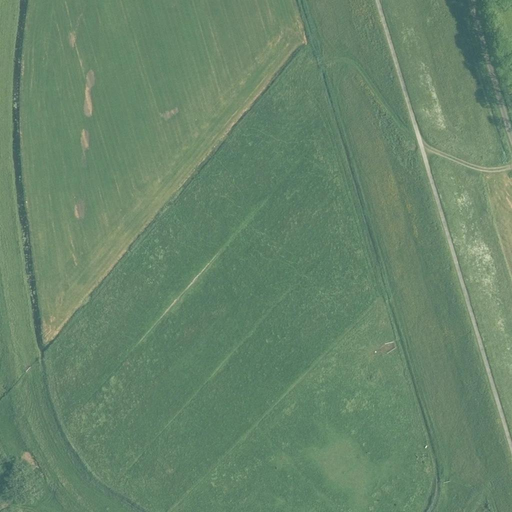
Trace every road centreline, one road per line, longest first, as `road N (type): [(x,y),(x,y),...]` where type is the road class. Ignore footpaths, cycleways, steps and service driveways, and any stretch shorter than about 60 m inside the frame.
road 1 (track): [(0,175),(34,418),(65,478),(112,511)]
road 2 (unclassified): [(511,131),(471,0)]
